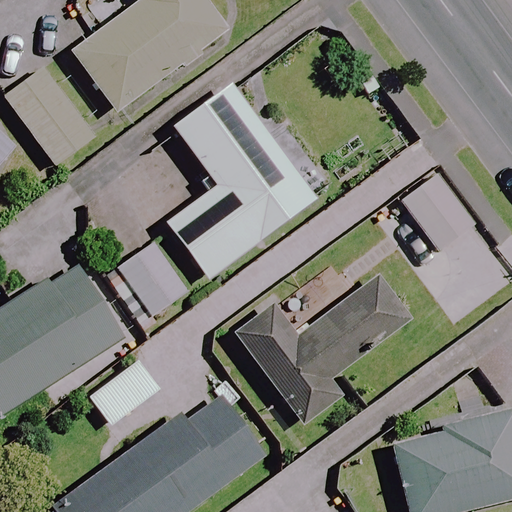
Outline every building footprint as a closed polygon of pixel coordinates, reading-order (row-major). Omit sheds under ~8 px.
[(229,40),(201,0),(131,0),(137,9),(69,55),(111,118),(229,40)] [(92,142),(40,70),(1,97),(53,169),(92,142)] [(313,206),(228,88),(170,130),(214,191),(162,229),(203,285),(313,206)] [(0,168),(13,154),(0,142),(0,168)] [(470,231),(434,182),(400,207),(435,256),(470,231)] [(150,248),(115,272),(137,303),(124,312),(140,335),(188,302),(150,248)] [(0,417),(124,337),(74,261),(0,308),(0,417)] [(409,312),(374,269),(297,330),(273,300),(233,331),(305,422),(342,393),(328,375),(409,312)] [(158,387),(136,357),(88,392),(110,422),(158,387)] [(181,511),(264,451),(220,390),(185,416),(180,410),(52,504),(57,511),(181,511)] [(465,511),(511,497),(511,412),(510,407),(388,446),(409,511),(465,511)]
